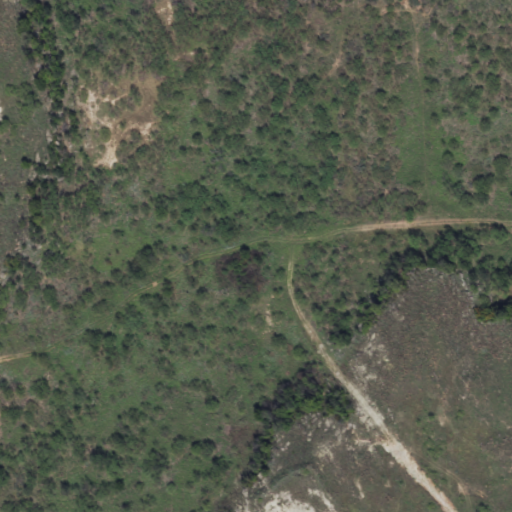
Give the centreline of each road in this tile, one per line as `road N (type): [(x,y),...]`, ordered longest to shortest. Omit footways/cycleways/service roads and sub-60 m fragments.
road 1 (residential): [(281,284),(316,418),(382,511),(35,495),(40,372)]
road 2 (residential): [(0,361),(40,372),(240,284),(281,284),(306,253),(511,245)]
